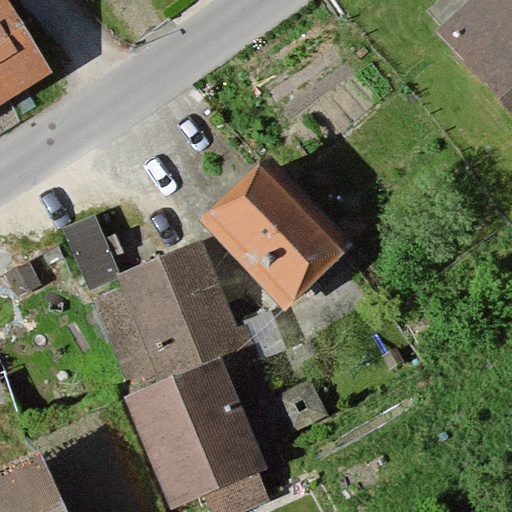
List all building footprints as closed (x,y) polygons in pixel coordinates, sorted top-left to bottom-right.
[(511,0),(464,0),(429,32),(511,122),(511,0)] [(0,13),(0,93),(34,74),(0,13)] [(255,164),(193,225),(286,318),(348,256),(255,164)] [(203,239),(116,277),(163,384),(222,358),(250,346),(203,239)] [(222,358),(163,384),(125,401),(173,511),(225,511),(280,488),(222,358)] [(59,511),(36,461),(0,477),(0,511),(59,511)]
